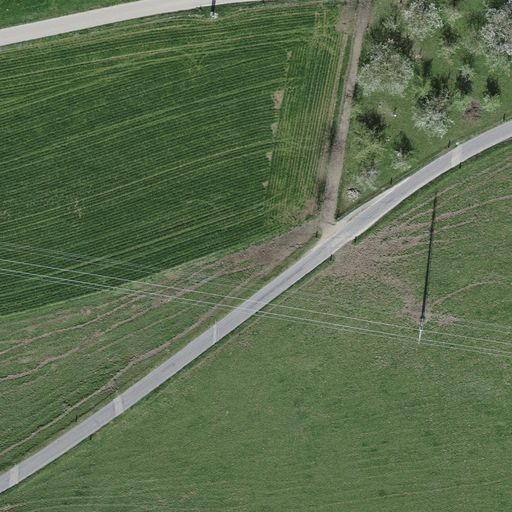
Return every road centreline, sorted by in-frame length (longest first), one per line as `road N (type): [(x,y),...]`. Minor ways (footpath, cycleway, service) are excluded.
road 1 (unclassified): [(0,485),(123,408),(391,202),(511,131)]
road 2 (unclassified): [(0,43),(219,0)]
